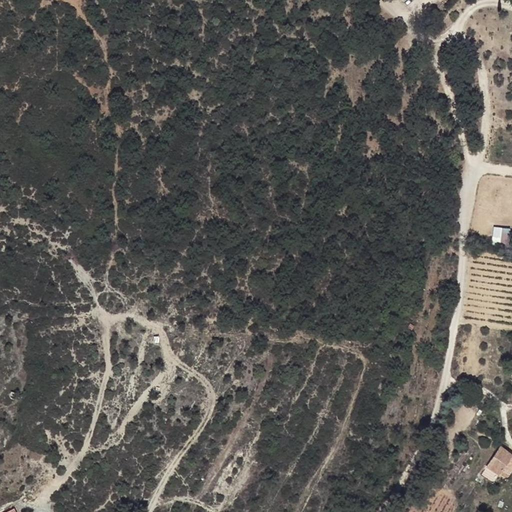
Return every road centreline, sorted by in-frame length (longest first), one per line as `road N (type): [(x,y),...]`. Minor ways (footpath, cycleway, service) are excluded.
road 1 (track): [(379,0),(418,43),(450,32),(462,39),(485,86),(483,146),(463,185),(460,266),(434,414),(379,511)]
road 2 (unknown): [(476,159),(452,89),(418,43)]
